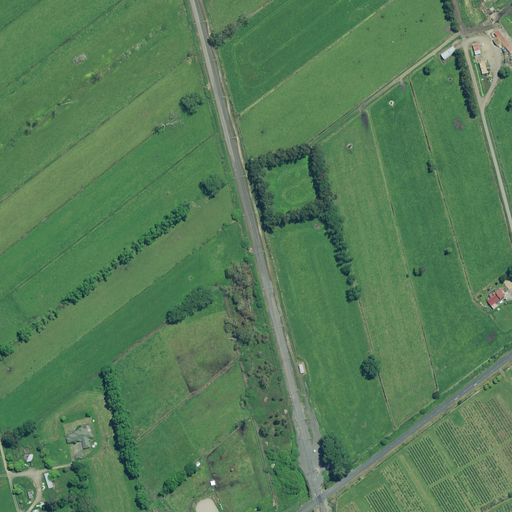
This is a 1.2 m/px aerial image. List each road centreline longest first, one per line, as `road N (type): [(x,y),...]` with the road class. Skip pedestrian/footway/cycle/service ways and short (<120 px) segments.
road 1 (unclassified): [(511,355),(302,511)]
road 2 (track): [(317,143),(510,0)]
road 3 (track): [(464,32),(511,209)]
road 4 (track): [(7,473),(78,460),(88,511)]
